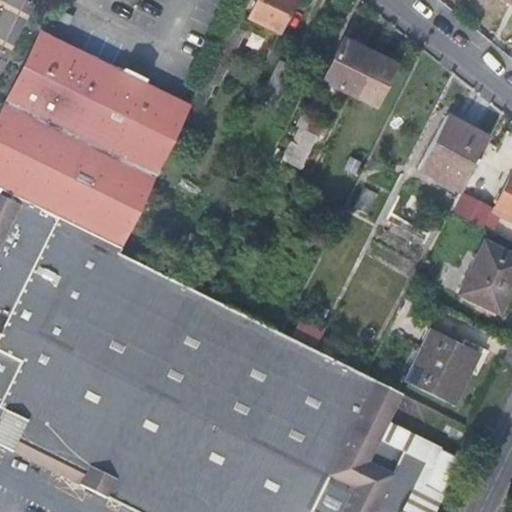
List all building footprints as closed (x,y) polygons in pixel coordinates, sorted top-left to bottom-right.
[(280,34),(296,0),(295,0),(256,0),(248,18),(280,34)] [(242,34),(227,28),(217,50),(231,57),(242,34)] [(321,68),(326,71),(322,81),(360,99),(380,58),(343,39),(330,63),(324,61),(321,68)] [(0,118),(0,195),(116,253),(143,199),(176,134),(181,122),(186,112),(36,41),(0,118)] [(269,105),(288,67),(280,63),(261,101),(269,105)] [(294,70),(288,67),(269,105),(275,108),(294,70)] [(460,194),(489,140),(448,115),(418,168),(460,194)] [(320,127),(308,122),(296,149),(307,155),(320,127)] [(511,175),(494,213),(511,221),(511,175)] [(363,187),(356,209),(370,214),(378,191),(363,187)] [(0,418),(56,446),(50,458),(53,459),(50,465),(68,474),(75,477),(143,511),(423,511),(450,457),(372,419),(388,388),(362,375),(315,351),(312,350),(284,336),(253,320),(163,275),(160,274),(116,253),(0,195),(0,418)] [(511,284),(511,259),(485,244),(458,295),(496,316),(511,284)] [(402,381),(443,401),(462,359),(455,357),(459,346),(427,330),(402,381)] [(462,359),(443,401),(450,405),(475,354),(459,346),(455,357),(462,359)] [(0,440),(50,465),(53,459),(50,458),(56,446),(0,418),(0,440)]
